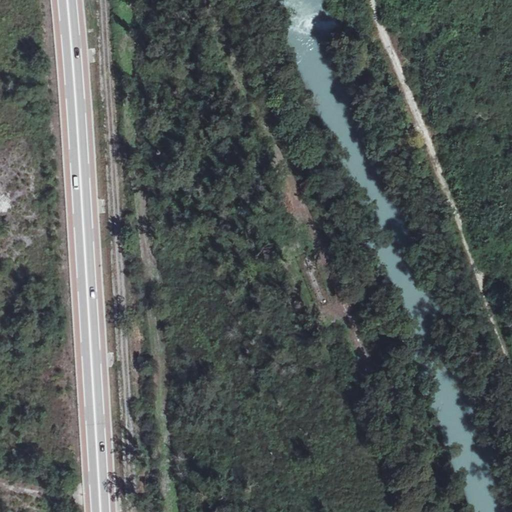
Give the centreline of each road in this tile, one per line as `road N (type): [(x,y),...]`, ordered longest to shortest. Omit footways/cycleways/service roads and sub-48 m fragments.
road 1 (track): [(213,0),(280,164),(307,267),(416,511)]
road 2 (track): [(95,0),(133,511)]
road 3 (trunk): [(68,0),(101,511)]
road 4 (track): [(367,0),(511,367)]
